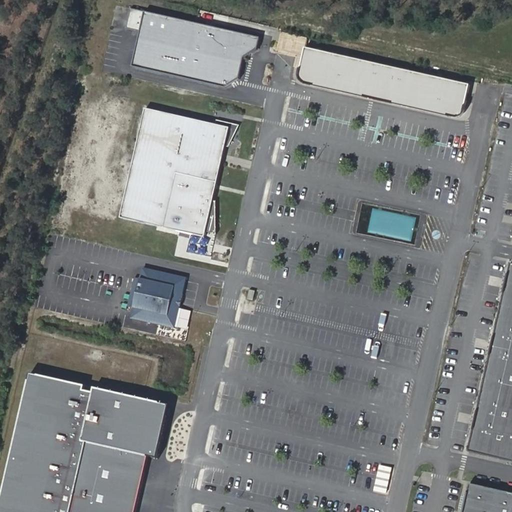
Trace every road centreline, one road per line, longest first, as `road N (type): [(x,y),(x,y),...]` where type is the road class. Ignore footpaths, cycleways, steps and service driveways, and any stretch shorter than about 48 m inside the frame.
road 1 (unknown): [(496,86),(310,46),(294,57),(284,91)]
road 2 (unknown): [(273,105),(129,71),(122,62),(131,24)]
road 3 (unknown): [(235,275),(54,246)]
